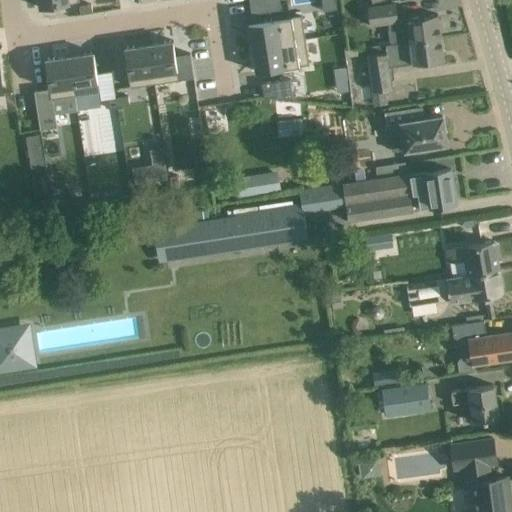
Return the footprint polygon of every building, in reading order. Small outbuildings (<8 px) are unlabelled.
[(281,10),(279,0),(249,0),(252,15),(281,10)] [(395,3),(367,7),(370,26),(388,24),(391,44),(397,43),(441,37),(438,14),(397,20),(395,3)] [(91,5),(79,7),(80,15),(92,13),(91,5)] [(301,15),(249,23),(252,48),(305,40),(301,15)] [(397,43),(366,48),(372,92),(373,92),(375,105),(387,104),(385,90),(393,89),(389,67),(444,60),(441,37),(397,43)] [(305,40),(252,48),(256,72),(309,64),(305,40)] [(173,41),(149,44),(155,84),(179,80),(194,78),(190,54),(175,56),(173,41)] [(149,44),(125,48),(130,87),(155,84),(149,44)] [(94,52),(69,56),(75,95),(99,92),(97,74),(94,52)] [(69,56),(45,59),(49,89),(51,99),(52,99),(75,95),(69,56)] [(112,72),(97,74),(99,92),(100,101),(104,100),(116,98),(112,72)] [(300,72),(291,73),(293,84),(301,82),(300,72)] [(264,97),(292,100),(293,100),(290,80),(290,79),(262,83),(264,97)] [(49,89),(34,92),(40,130),(56,128),(52,99),(51,99),(49,89)] [(128,97),(116,98),(117,106),(129,104),(128,97)] [(116,98),(104,100),(106,108),(117,106),(116,98)] [(419,120),(417,108),(385,113),(387,125),(388,125),(392,151),(405,148),(406,150),(418,148),(419,153),(435,150),(434,146),(447,144),(443,116),(419,120)] [(38,135),(27,137),(30,161),(42,159),(38,135)] [(395,175),(407,173),(406,162),(393,164),(395,175)] [(152,164),(133,167),(135,183),(155,180),(152,164)] [(356,181),(365,179),(364,168),(354,170),(356,181)] [(356,181),(343,183),(349,222),(413,212),(413,210),(421,209),(432,207),(431,205),(456,202),(451,169),(426,172),(426,171),(411,173),(411,172),(408,172),(408,173),(407,173),(395,175),(365,179),(356,181)] [(178,176),(170,177),(172,189),(180,188),(178,176)] [(60,193),(52,195),(54,206),(62,205),(60,193)] [(234,217),(170,225),(175,258),(261,246),(259,234),(306,228),(304,215),(302,206),(301,206),(292,208),(259,212),(255,213),(255,211),(233,214),(234,217)] [(368,237),(366,237),(369,250),(389,248),(393,247),(391,233),(368,237)] [(494,241),(445,249),(447,263),(466,260),(468,273),(499,269),(494,241)] [(415,252),(416,276),(438,275),(437,251),(415,252)] [(445,278),(407,285),(410,304),(450,298),(451,303),(503,294),(499,269),(445,278)] [(486,335),(486,331),(484,320),(452,325),(454,334),(461,340),(464,356),(458,364),(459,373),(476,370),(475,364),(511,358),(511,335),(511,332),(486,335)] [(16,327),(0,329),(0,370),(30,366),(28,355),(9,358),(6,340),(18,338),(16,327)] [(382,372),(375,380),(376,386),(400,382),(400,377),(390,372),(382,372)] [(383,389),(386,415),(430,409),(427,382),(383,389)] [(473,422),(479,421),(499,418),(494,385),(451,391),(453,404),(470,402),(473,422)] [(475,511),(511,511),(507,476),(491,478),(489,465),(496,464),(493,438),(451,444),(454,469),(462,468),(465,488),(472,487),(475,511)]
